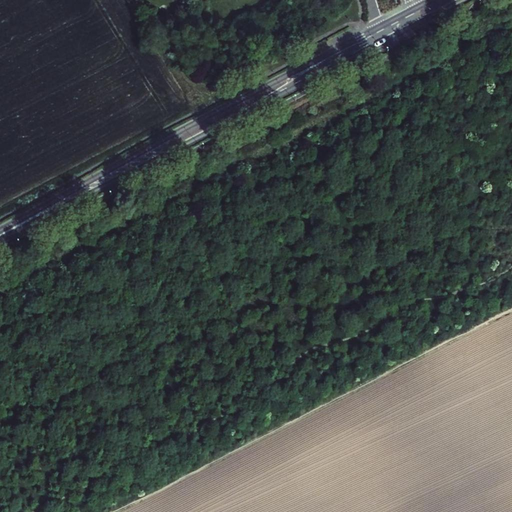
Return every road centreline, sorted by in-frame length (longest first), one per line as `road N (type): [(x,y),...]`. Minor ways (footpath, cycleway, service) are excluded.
road 1 (track): [(113,511),(511,315)]
road 2 (secondary): [(0,237),(383,41)]
road 3 (secondary): [(378,27),(0,231)]
